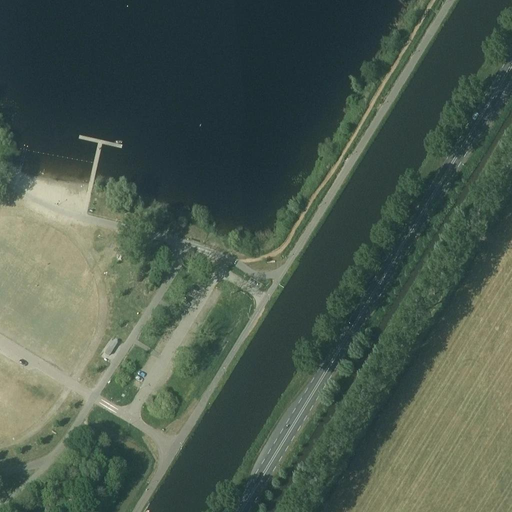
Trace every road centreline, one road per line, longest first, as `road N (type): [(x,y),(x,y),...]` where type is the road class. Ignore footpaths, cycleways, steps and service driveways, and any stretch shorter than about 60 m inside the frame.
road 1 (primary): [(239,511),(511,68)]
road 2 (unclassified): [(289,511),(511,153)]
road 3 (unclassified): [(175,447),(267,300)]
